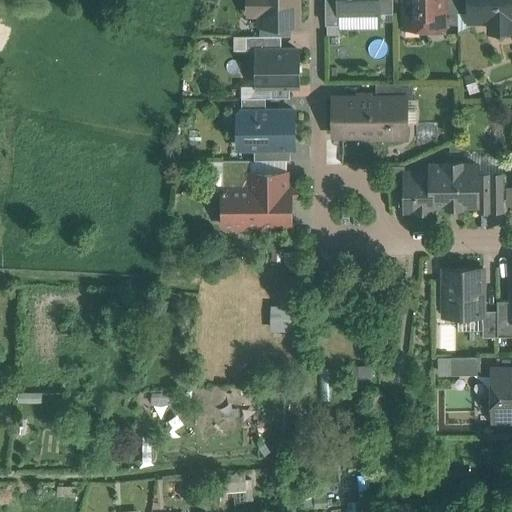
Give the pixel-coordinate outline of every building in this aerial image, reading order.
[(296,0),(248,0),(249,12),(261,12),(261,23),(269,23),(297,23),(296,0)] [(326,0),(327,22),(339,22),(339,13),(378,13),(377,0),(326,0)] [(393,12),(392,0),(377,0),(378,13),(393,12)] [(405,0),(405,26),(422,25),(443,25),(443,24),(443,0),(405,0)] [(457,12),(456,0),(443,0),(443,24),(458,24),(458,12),(457,12)] [(456,0),(457,12),(458,12),(471,12),(471,0),(456,0)] [(471,0),(471,12),(471,20),(489,20),(489,30),(511,29),(511,25),(511,0),(471,0)] [(261,35),(245,35),(245,50),(257,50),(257,49),(281,49),(281,35),(275,35),(269,35),(261,35)] [(298,85),(297,49),(281,49),(257,49),(257,50),(258,85),(290,85),(298,85)] [(412,82),(376,83),(376,97),(399,97),(399,98),(412,98),(412,82)] [(290,85),(258,85),(253,97),(265,97),(290,97),(290,85)] [(253,97),(241,97),(242,109),(266,109),(265,97),(253,97)] [(376,97),(340,98),(340,134),(388,133),(393,138),(399,138),(404,133),(404,127),(399,122),(399,98),(399,97),(376,97)] [(266,109),(242,109),(238,113),(238,125),(242,129),(242,147),(254,147),(290,147),(294,147),(294,109),(266,109)] [(290,147),(254,147),(254,159),(290,159),(290,147)] [(250,172),(250,159),(222,160),(223,189),(250,188),(250,172)] [(477,165),(461,165),(461,161),(446,161),(446,165),(430,165),(430,171),(416,171),(404,177),(405,210),(432,210),(432,204),(447,204),(447,206),(462,206),(462,204),(478,204),(477,188),(477,172),(477,165)] [(404,167),(392,167),(392,177),(404,177),(404,167)] [(250,172),(250,188),(223,189),(223,225),(291,224),(291,188),(286,188),(286,172),(250,172)] [(502,172),(477,172),(477,188),(503,187),(502,172)] [(483,268),(443,268),(444,315),(482,315),(484,315),(484,310),(483,268)] [(511,319),(511,299),(498,300),(498,310),(498,336),(511,335),(511,319)] [(272,329),(296,330),(297,303),(273,303),(272,329)] [(498,310),(484,310),(484,315),(482,315),(483,336),(498,336),(498,310)] [(480,356),(450,356),(450,374),(480,374),(480,356)] [(511,367),(492,368),(493,416),(511,415),(511,367)]
